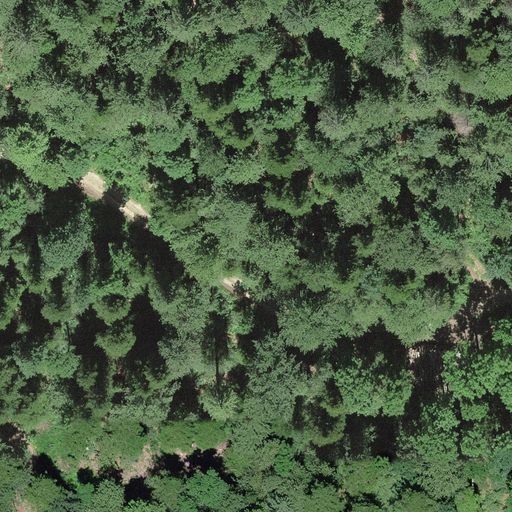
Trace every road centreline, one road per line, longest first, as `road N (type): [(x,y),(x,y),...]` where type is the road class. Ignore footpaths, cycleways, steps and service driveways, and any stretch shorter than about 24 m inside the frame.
road 1 (track): [(511,294),(419,328),(376,335),(314,329),(191,260),(67,165),(0,152)]
road 2 (track): [(330,0),(361,127),(492,301)]
road 3 (track): [(71,511),(0,414)]
